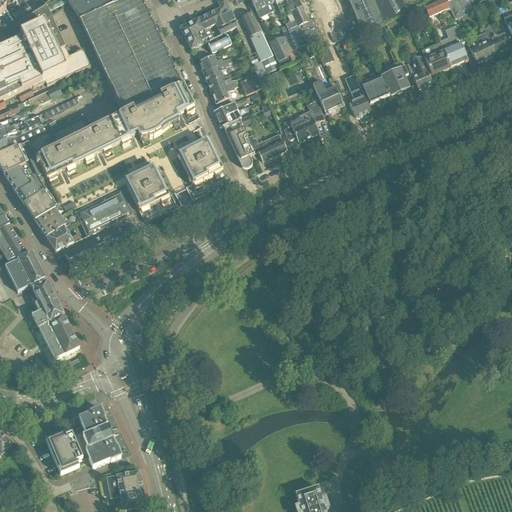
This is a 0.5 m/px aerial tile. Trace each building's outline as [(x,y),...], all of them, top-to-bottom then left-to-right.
[(21,0),(0,0),(0,2),(18,25),(33,15),(28,9),(21,0)] [(64,0),(72,10),(80,22),(80,23),(123,114),(123,115),(124,117),(148,105),(154,102),(182,87),(183,86),(182,86),(141,0),(64,0)] [(221,10),(199,21),(210,43),(225,35),(237,29),(234,23),(235,23),(224,0),(218,4),(221,10)] [(271,6),(275,4),(273,0),(249,0),(260,21),(267,17),(268,18),(272,17),(271,15),(275,13),(271,6)] [(284,0),(273,0),(275,4),(278,10),(281,15),(290,10),(284,0)] [(299,4),(297,0),(284,0),(295,23),(289,26),(291,31),(290,31),(292,35),(290,36),(286,28),(296,51),(299,49),(306,46),(310,54),(322,48),(310,22),(308,23),(305,17),(299,4)] [(351,0),(345,0),(329,7),(334,19),(355,9),(351,0)] [(374,15),(395,5),(393,0),(375,0),(369,3),(374,15)] [(445,0),(442,0),(440,1),(425,8),(429,18),(450,9),(445,0)] [(475,12),(470,0),(445,0),(450,9),(455,21),(465,17),(475,12)] [(0,107),(4,106),(3,105),(33,90),(34,91),(35,91),(46,86),(48,89),(91,68),(83,52),(70,58),(46,8),(34,16),(34,15),(33,15),(18,25),(0,2),(0,107)] [(33,15),(34,15),(39,12),(34,5),(28,9),(33,15)] [(395,5),(374,15),(378,26),(400,16),(395,5)] [(339,30),(360,20),(355,9),(334,19),(339,30)] [(497,16),(495,9),(489,11),(492,18),(497,16)] [(251,39),(261,34),(252,14),(241,19),(251,39)] [(360,20),(339,30),(344,41),(365,32),(360,20)] [(208,44),(210,43),(199,21),(180,30),(191,52),(207,44),(208,47),(209,47),(208,44)] [(285,26),(280,28),(285,38),(271,44),(279,64),(281,69),(300,61),(296,51),(286,27),(285,26)] [(467,62),(460,45),(464,43),(463,42),(464,41),(460,34),(458,27),(445,32),(448,40),(440,43),(442,47),(451,69),(464,64),(468,63),(467,62)] [(484,33),(485,35),(488,41),(488,42),(494,57),(511,49),(504,33),(497,36),(498,38),(496,39),(492,29),(484,33)] [(261,63),(273,58),(261,34),(251,39),(261,63)] [(209,47),(208,47),(212,55),(230,46),(225,35),(210,43),(208,44),(209,47)] [(488,42),(488,41),(485,35),(466,43),(476,65),(494,57),(488,42)] [(344,51),(353,48),(351,42),(342,45),(344,51)] [(442,73),(450,70),(443,53),(439,44),(421,52),(425,61),(431,76),(441,72),(442,73)] [(385,88),(389,98),(408,89),(404,78),(408,76),(404,68),(396,49),(389,52),(396,66),(378,74),(379,74),(379,76),(383,84),(385,88)] [(317,56),(321,67),(333,62),(328,52),(317,56)] [(199,65),(203,75),(208,73),(228,64),(231,63),(230,60),(223,63),(222,61),(217,63),(214,58),(199,65)] [(266,76),(278,70),(273,58),(261,63),(266,75),(266,76)] [(433,85),(427,72),(421,59),(411,63),(416,75),(417,75),(417,77),(412,79),(418,92),(433,85)] [(203,75),(207,85),(208,85),(223,79),(221,74),(226,71),(226,69),(229,68),(233,67),(231,63),(228,64),(208,73),(203,75)] [(266,75),(261,63),(252,66),(257,76),(258,79),(266,75)] [(404,68),(408,76),(408,78),(413,76),(409,66),(404,68)] [(98,81),(94,72),(88,74),(92,83),(98,81)] [(269,91),(280,87),(279,85),(285,82),(281,72),(264,79),(269,91)] [(262,90),(258,79),(257,76),(239,84),(246,97),(262,90)] [(359,87),(360,89),(361,90),(363,89),(370,106),(376,103),(378,107),(380,107),(381,109),(381,108),(380,106),(382,105),(383,107),(384,107),(383,105),(385,104),(383,100),(389,98),(385,88),(383,84),(379,76),(366,82),(366,81),(358,85),(359,87)] [(262,90),(267,88),(263,77),(258,79),(262,90)] [(212,96),(236,85),(235,81),(231,83),(230,81),(225,84),(223,79),(208,85),(207,85),(208,87),(212,96)] [(334,84),(331,85),(332,90),(326,93),(321,82),(312,86),(317,97),(325,114),(343,106),(335,89),(336,88),(334,84)] [(236,85),(212,96),(216,106),(232,99),(229,94),(235,92),(234,90),(238,89),(236,85)] [(183,86),(35,158),(65,216),(126,186),(138,211),(145,224),(181,206),(175,193),(181,191),(187,188),(193,201),(205,195),(204,192),(227,181),(222,170),(208,142),(201,128),(193,131),(191,127),(189,123),(199,118),(194,109),(183,86)] [(19,106),(21,110),(30,106),(32,110),(51,102),(62,96),(58,88),(28,102),(19,106)] [(355,102),(349,104),(356,119),(359,120),(362,119),(363,116),(371,113),(361,90),(360,89),(352,93),(355,102)] [(20,103),(34,97),(31,92),(18,98),(20,103)] [(251,98),(255,105),(261,102),(258,95),(251,98)] [(78,104),(75,99),(43,115),(46,120),(78,104)] [(216,118),(217,121),(237,112),(237,113),(238,112),(235,104),(227,107),(214,113),(216,118)] [(18,106),(0,113),(0,122),(20,113),(18,106)] [(264,118),(272,115),(269,109),(261,113),(264,118)] [(219,125),(220,129),(221,128),(233,123),(236,122),(240,121),(241,120),(238,112),(237,113),(237,112),(217,121),(219,125)] [(28,122),(25,113),(9,120),(0,124),(0,133),(2,133),(28,122)] [(296,140),(298,145),(319,135),(309,114),(301,117),(302,120),(297,122),(296,120),(284,125),(286,131),(283,132),(288,143),(296,140)] [(249,117),(241,120),(240,121),(243,128),(252,125),(249,117)] [(0,144),(4,142),(21,134),(28,131),(41,125),(37,118),(28,122),(2,133),(0,133),(0,144)] [(28,143),(35,158),(68,142),(74,140),(89,132),(83,118),(81,119),(80,118),(52,132),(45,135),(36,139),(29,143),(28,143)] [(247,139),(243,128),(240,121),(236,122),(233,123),(221,128),(220,129),(222,128),(224,130),(240,167),(242,170),(245,171),(248,170),(251,169),(252,166),(251,163),(249,158),(254,156),(255,156),(254,156),(247,139)] [(4,142),(0,144),(0,156),(13,151),(13,150),(28,143),(29,143),(36,139),(45,135),(41,126),(8,141),(4,143),(4,142)] [(258,146),(256,142),(255,140),(253,141),(252,137),(247,139),(254,156),(258,154),(262,163),(287,152),(282,141),(279,136),(263,143),(258,146)] [(0,156),(0,170),(4,176),(22,169),(29,165),(37,161),(35,158),(28,143),(13,150),(13,151),(0,156)] [(6,180),(17,196),(28,189),(41,182),(46,179),(45,177),(37,161),(29,165),(22,169),(4,176),(6,180)] [(21,201),(24,206),(42,194),(45,192),(44,190),(45,189),(41,183),(41,182),(28,189),(17,196),(21,201)] [(35,222),(55,209),(44,194),(47,192),(45,189),(44,190),(45,192),(42,194),(24,206),(33,220),(34,220),(35,222)] [(81,224),(87,238),(88,238),(120,223),(118,220),(118,219),(117,216),(124,213),(127,219),(133,216),(121,192),(76,214),(81,224)] [(35,223),(46,240),(63,230),(64,229),(81,224),(76,214),(75,211),(65,216),(60,207),(35,223)] [(118,219),(118,220),(120,223),(127,219),(124,213),(117,216),(118,219)] [(0,230),(9,226),(4,218),(0,220),(0,230)] [(18,261),(27,256),(9,226),(0,230),(0,270),(5,268),(8,267),(18,261)] [(46,240),(55,254),(57,252),(81,241),(78,237),(70,241),(63,230),(46,240)] [(71,271),(108,253),(106,248),(124,239),(119,230),(65,257),(71,271)] [(8,267),(5,268),(18,295),(28,290),(32,288),(46,281),(32,254),(27,256),(18,261),(8,267)] [(38,330),(64,317),(47,283),(32,290),(39,303),(35,305),(39,313),(32,317),(38,330)] [(80,349),(64,317),(38,330),(39,330),(54,362),(66,357),(65,356),(80,349)] [(65,433),(46,441),(60,476),(79,468),(77,464),(83,461),(81,459),(87,457),(93,470),(111,462),(111,463),(121,459),(100,409),(90,414),(91,415),(79,420),(84,433),(73,438),(72,436),(67,438),(65,433)] [(0,459),(12,445),(0,434),(0,459)] [(123,511),(146,508),(140,472),(116,477),(116,478),(107,480),(111,500),(120,498),(122,511),(123,511)] [(321,500),(318,489),(296,496),(299,507),(295,508),(296,511),(325,511),(329,510),(325,498),(321,500)]
